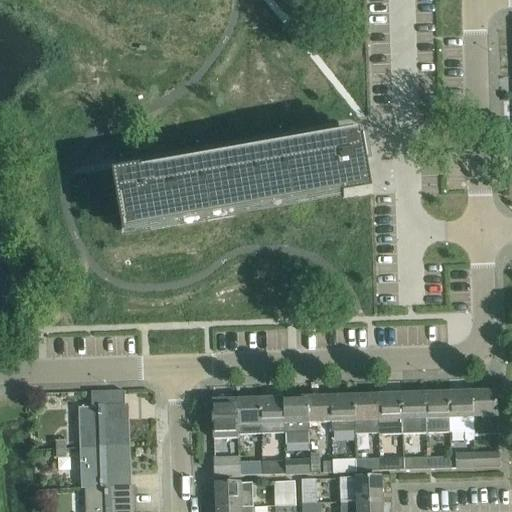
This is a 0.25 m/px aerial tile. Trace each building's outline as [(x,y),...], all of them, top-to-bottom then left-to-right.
[(141,171),(112,176),(121,228),(342,189),(343,200),(372,195),(366,161),(365,161),(362,140),(142,179),(141,171)] [(48,271),(47,258),(35,259),(35,272),(48,271)] [(79,449),(126,448),(125,419),(107,420),(107,409),(124,408),(124,392),(90,393),(91,408),(78,409),(79,449)] [(471,393),(447,394),(449,434),(465,434),(465,442),(474,441),(474,436),(472,436),(471,393)] [(496,393),(471,393),(472,436),(474,436),(498,435),(496,393)] [(449,434),(447,394),(424,395),(425,435),(449,434)] [(425,435),(424,395),(400,396),(401,421),(416,421),(417,435),(425,435)] [(401,421),(400,396),(377,397),(378,422),(379,437),(401,436),(401,421)] [(354,423),(353,397),(330,398),(331,424),(354,423)] [(378,422),(377,397),(353,397),(354,423),(378,422)] [(330,398),(306,399),(307,424),(331,424),(330,398)] [(307,424),(306,399),(283,400),(284,425),(307,424)] [(284,425),(283,400),(259,401),(260,435),(284,434),(284,425)] [(237,436),(235,401),(213,402),(214,440),(238,439),(238,436),(237,436)] [(259,401),(235,401),(237,436),(238,436),(260,435),(259,401)] [(53,450),(65,450),(65,442),(52,442),(53,450)] [(126,448),(79,449),(81,490),(85,489),(109,489),(109,488),(109,477),(127,476),(126,448)] [(65,450),(53,450),(53,460),(65,459),(65,450)] [(474,455),(475,469),(499,468),(498,454),(474,455)] [(319,455),(310,455),(310,473),(319,473),(319,455)] [(475,469),(474,455),(456,456),(456,470),(475,469)] [(427,471),(426,459),(402,460),(403,471),(427,471)] [(426,459),(427,471),(452,470),(451,459),(426,459)] [(403,471),(402,460),(381,461),(381,472),(403,471)] [(239,479),(238,466),(238,462),(214,463),(215,480),(239,479)] [(355,463),(356,474),(381,473),(380,462),(355,463)] [(309,463),(285,464),(286,477),(309,476),(309,463)] [(356,474),(355,463),(332,464),(332,475),(356,474)] [(286,477),(285,464),(261,465),(262,478),(286,477)] [(332,475),(332,464),(322,464),(323,476),(332,475)] [(262,478),(261,465),(238,466),(239,479),(262,478)] [(355,479),(355,482),(337,482),(338,504),(382,502),(381,478),(355,479)] [(274,507),(295,506),(295,483),(273,484),(274,507)] [(300,505),(315,504),(315,483),(299,483),(300,505)] [(216,509),(240,508),(240,485),(215,485),(216,509)] [(109,489),(85,489),(85,511),(131,511),(131,499),(114,500),(113,489),(131,488),(131,487),(109,488),(109,489)] [(382,511),(382,502),(338,504),(337,511),(382,511)]
